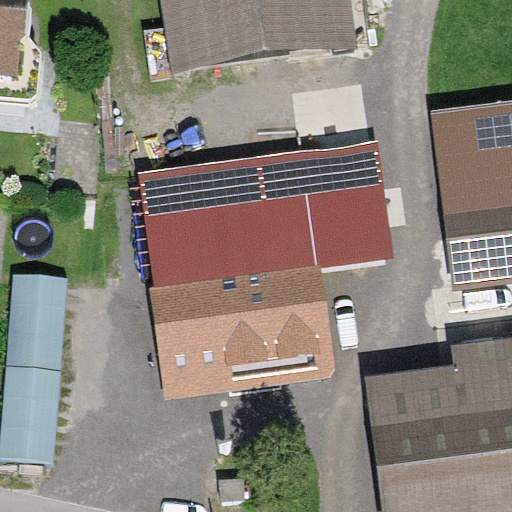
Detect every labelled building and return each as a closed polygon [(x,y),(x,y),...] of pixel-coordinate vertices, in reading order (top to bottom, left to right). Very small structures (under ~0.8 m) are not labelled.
[(0,0),(0,96),(34,98),(40,0),(0,0)] [(330,0),(175,0),(185,74),(337,55),(330,0)] [(511,118),(443,128),(464,283),(511,276),(511,118)] [(372,152),(139,184),(166,383),(228,374),(230,391),(332,377),(318,275),(388,266),(372,152)] [(12,278),(9,464),(65,465),(68,279),(12,278)] [(511,511),(511,372),(460,379),(463,400),(374,411),(385,511),(511,511)]
